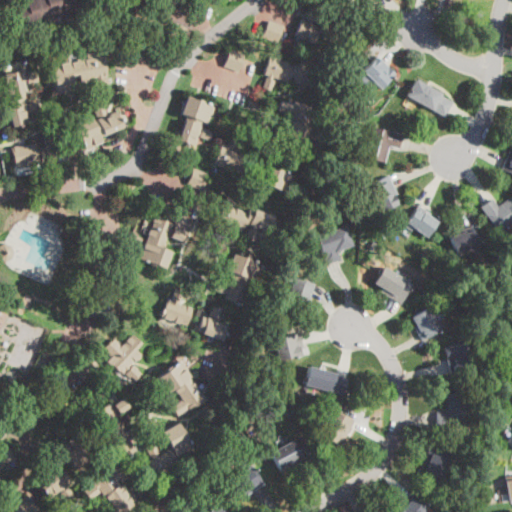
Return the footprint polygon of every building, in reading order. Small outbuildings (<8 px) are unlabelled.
[(84,0),(88,13),(67,19),(65,14),(49,19),(50,23),(45,25),(45,27),(38,29),(37,24),(24,28),(17,5),(27,2),(26,0),(84,0)] [(319,10),(315,22),(312,21),(312,23),(320,26),(321,22),(331,26),(332,23),(329,22),(333,11),(340,14),(337,24),(336,24),(335,27),(346,31),(341,46),(317,37),(315,43),(295,36),(301,20),(306,22),(307,18),(306,18),(310,6),(319,10)] [(281,32),(277,43),(262,37),(268,21),(283,27),(281,32)] [(191,29),(183,46),(168,38),(176,22),(191,29)] [(97,48),(99,58),(104,57),(107,75),(103,76),(103,78),(105,78),(106,85),(104,85),(105,91),(95,92),(93,82),(97,81),(96,77),(88,79),(89,80),(72,83),(73,89),(55,92),(51,65),(88,59),(86,50),(97,48)] [(243,58),(239,72),(224,66),(230,49),(245,54),(243,58)] [(293,65),(293,64),(296,65),(298,60),(320,69),(313,88),(289,79),(288,82),(272,77),(271,80),(274,81),(270,91),(261,87),(265,77),(266,78),(267,75),(265,74),(265,75),(262,74),(268,57),(293,65)] [(389,79),(381,88),(363,71),(376,57),(394,74),(389,79)] [(23,71),(24,77),(27,77),(26,74),(36,72),(38,81),(28,83),(28,80),(24,81),(27,98),(24,98),(26,108),(28,107),(27,104),(38,102),(39,111),(29,113),(29,112),(26,112),(28,123),(12,126),(8,101),(10,100),(5,74),(23,71)] [(446,114),(445,116),(407,96),(416,79),(442,93),(441,96),(453,102),(446,114)] [(352,93),(348,101),(342,98),(345,90),(352,93)] [(213,106),(207,123),(201,121),(199,125),(200,125),(199,130),(201,131),(202,128),(212,132),(209,140),(199,137),(200,136),(197,135),(193,146),(178,140),(185,119),(189,121),(191,117),(180,114),(187,97),(213,106)] [(292,100),(311,107),(306,127),(311,128),(306,145),(278,137),(284,120),(288,121),(290,112),(288,111),(287,114),(276,110),(279,100),(290,104),(292,100)] [(107,116),(117,112),(123,126),(99,136),(101,142),(85,149),(74,123),(91,116),(95,126),(99,124),(97,119),(98,119),(93,107),(102,103),(107,116)] [(402,137),(399,149),(388,146),(383,163),(363,157),(372,126),(403,135),(402,137)] [(51,143),(52,144),(52,146),(64,143),(67,159),(42,163),(41,162),(15,166),(12,148),(35,144),(36,148),(49,146),(48,143),(45,144),(44,133),(52,132),(54,142),(51,143)] [(236,139),(233,148),(230,147),(229,150),(245,155),(239,172),(213,163),(219,147),(225,149),(226,146),(225,146),(228,136),(236,139)] [(511,174),(501,169),(502,168),(509,153),(511,155),(511,174)] [(286,193),(259,182),(265,165),(292,176),(286,193)] [(208,174),(201,190),(187,185),(193,168),(208,174)] [(396,194),(393,195),(396,204),(380,211),(373,195),(366,198),(361,186),(370,183),(388,175),(396,194)] [(511,197),(511,223),(499,232),(481,205),(492,198),(498,207),(511,197)] [(233,209),(248,214),(249,211),(253,213),(255,209),(275,216),(269,232),(258,228),(257,231),(258,231),(254,241),(247,239),(250,229),(252,229),(253,227),(244,224),(242,231),(227,225),(226,228),(228,228),(224,238),(217,236),(220,226),(221,226),(222,223),(217,221),(222,205),(233,209)] [(420,213),(422,214),(423,212),(437,222),(425,237),(405,222),(415,209),(420,213)] [(172,251),(166,269),(155,265),(151,266),(148,265),(149,263),(140,259),(138,256),(140,251),(143,250),(154,215),(160,217),(160,218),(173,223),(164,248),(172,251)] [(326,264),(325,265),(315,237),(345,226),(352,245),(335,251),(338,260),(326,264)] [(482,245),(457,255),(450,236),(474,226),(482,245)] [(185,232),(181,242),(169,237),(173,227),(185,232)] [(11,259),(5,262),(0,259),(0,245),(4,244),(10,246),(14,252),(11,259)] [(257,275),(254,280),(251,279),(240,305),(225,299),(227,294),(224,293),(224,294),(214,290),(217,281),(227,285),(226,288),(229,289),(235,274),(228,271),(234,255),(260,266),(257,275)] [(407,294),(401,305),(380,292),(382,289),(373,283),(383,267),(413,285),(407,294)] [(455,274),(450,277),(447,271),(452,268),(455,274)] [(435,278),(430,284),(426,279),(431,274),(435,278)] [(118,285),(115,296),(97,290),(102,275),(119,281),(118,285)] [(309,299),(308,302),(308,303),(304,301),(301,310),(284,304),(295,276),(315,284),(309,299)] [(182,296),(180,301),(178,300),(176,304),(192,309),(186,326),(161,317),(166,301),(172,303),(173,299),(171,299),(175,288),(183,291),(182,296)] [(221,309),(217,321),(227,325),(222,340),(197,332),(202,316),(212,319),(213,317),(210,316),(213,306),(221,309)] [(434,332),(421,340),(408,319),(426,307),(439,329),(434,332)] [(301,354),(278,360),(272,339),(299,332),(302,347),(299,348),(301,354)] [(141,343),(135,350),(141,355),(130,367),(131,368),(133,365),(141,373),(132,382),(125,374),(126,373),(124,371),(120,374),(107,361),(110,358),(102,351),(113,340),(120,347),(132,334),(141,343)] [(471,366),(449,373),(443,348),(446,346),(445,344),(463,340),(471,366)] [(96,367),(85,380),(72,370),(83,357),(96,367)] [(196,387),(205,399),(206,400),(191,410),(187,405),(184,407),(185,408),(175,415),(170,407),(181,399),(175,389),(168,394),(157,378),(181,361),(192,375),(189,377),(196,387)] [(349,378),(345,395),(305,385),(309,366),(349,376),(349,378)] [(269,385),(265,389),(260,383),(264,379),(269,385)] [(511,386),(511,391),(503,388),(505,383),(511,386)] [(301,397),(294,400),(291,394),(298,391),(301,397)] [(467,394),(468,426),(449,425),(449,433),(435,433),(434,412),(445,411),(444,394),(467,394)] [(129,407),(119,413),(117,411),(115,412),(124,426),(121,428),(125,433),(135,426),(140,434),(130,441),(136,449),(122,458),(93,414),(108,404),(111,408),(115,405),(114,404),(123,398),(129,407)] [(340,404),(354,412),(351,418),(354,420),(339,447),(318,433),(315,437),(310,434),(314,428),(320,432),(333,408),(337,410),(340,404)] [(246,417),(241,421),(237,415),(242,411),(246,417)] [(175,455),(180,464),(156,475),(152,466),(149,460),(152,458),(151,457),(150,457),(144,448),(153,443),(157,453),(155,454),(156,456),(171,449),(161,432),(177,422),(190,448),(175,455)] [(73,436),(90,459),(75,470),(69,461),(57,445),(65,440),(66,442),(73,436)] [(281,472),(269,452),(299,436),(310,456),(281,472)] [(0,445),(3,442),(14,456),(0,466),(0,445)] [(452,453),(440,484),(418,475),(430,444),(452,453)] [(127,478),(121,482),(119,479),(115,481),(134,507),(127,511),(120,511),(119,510),(117,511),(107,511),(111,509),(111,510),(114,508),(99,488),(96,490),(98,492),(88,500),(82,492),(91,485),(93,487),(95,485),(91,480),(115,462),(127,478)] [(248,468),(251,471),(254,469),(263,484),(247,495),(244,491),(237,497),(227,482),(248,468)] [(63,488),(65,490),(68,488),(74,496),(65,501),(60,493),(61,492),(60,490),(48,498),(39,485),(62,469),(71,482),(63,488)] [(420,511),(396,511),(411,492),(426,505),(420,511)] [(14,511),(12,509),(19,504),(17,502),(25,497),(36,511),(14,511)]
